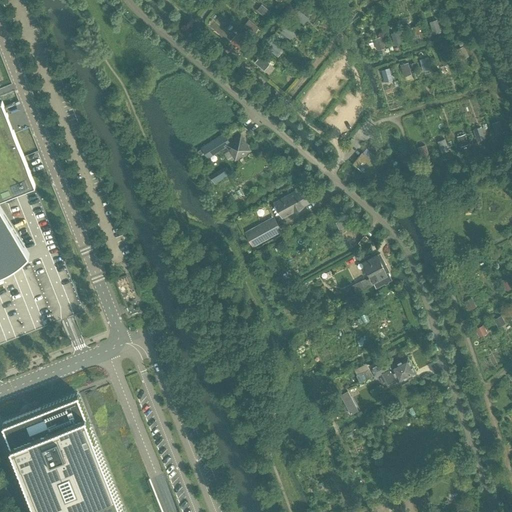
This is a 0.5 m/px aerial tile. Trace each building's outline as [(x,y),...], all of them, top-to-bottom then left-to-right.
[(257,10),(266,17),(271,12),(262,5),(257,10)] [(295,16),(303,23),(308,18),(299,11),(295,16)] [(258,27),(249,20),(245,25),(253,33),(258,27)] [(430,22),(433,33),(440,31),(437,20),(430,22)] [(281,31),(290,39),(295,33),(286,25),(281,31)] [(413,27),(416,38),(423,36),(419,25),(413,27)] [(391,33),(395,44),(401,42),(398,31),(391,33)] [(244,43),(236,36),(231,41),(240,48),(244,43)] [(374,38),(378,49),(384,47),(381,36),(374,38)] [(272,42),(268,47),(277,55),(281,49),(272,42)] [(457,49),(462,58),(468,55),(463,46),(457,49)] [(439,54),(443,64),(449,62),(446,51),(439,54)] [(255,62),(264,69),(268,64),(259,56),(255,62)] [(420,59),(424,70),(430,68),(427,57),(420,59)] [(401,65),(404,76),(411,74),(407,63),(401,65)] [(392,79),(389,68),(382,70),(385,81),(392,79)] [(0,272),(1,272),(6,270),(10,267),(14,265),(19,262),(23,259),(26,256),(30,252),(0,203),(0,198),(35,185),(2,101),(0,102),(0,272)] [(493,124),(496,134),(503,132),(499,122),(493,124)] [(474,129),(478,140),(484,138),(481,127),(474,129)] [(458,136),(461,146),(468,144),(464,134),(458,136)] [(227,144),(235,158),(249,150),(241,136),(227,144)] [(203,147),(208,156),(222,147),(216,139),(203,147)] [(438,141),(442,152),(448,150),(445,139),(438,141)] [(418,147),(422,158),(429,156),(425,145),(418,147)] [(352,163),(371,179),(372,179),(375,175),(376,175),(384,166),(379,162),(377,165),(372,162),(373,161),(362,152),(352,163)] [(275,202),(283,216),(310,201),(302,187),(275,202)] [(348,224),(345,218),(340,220),(343,226),(348,224)] [(248,232),(254,244),(279,230),(273,219),(248,232)] [(392,279),(391,279),(388,272),(389,271),(380,253),(363,262),(371,277),(367,279),(365,278),(354,284),(350,286),(354,293),(358,291),(360,290),(374,283),(373,282),(377,280),(380,285),(392,279)] [(75,312),(83,309),(78,295),(70,298),(75,312)] [(465,301),(470,310),(476,306),(471,298),(465,301)] [(495,319),(499,326),(505,323),(501,316),(495,319)] [(476,328),(479,335),(485,332),(482,326),(476,328)] [(389,367),(384,370),(387,376),(390,375),(394,382),(415,372),(414,370),(414,368),(413,366),(411,365),(407,357),(389,367)] [(367,378),(367,379),(384,370),(389,367),(385,360),(364,371),(364,372),(367,378)] [(343,388),(338,377),(331,380),(336,391),(343,388)] [(125,511),(96,437),(126,425),(109,384),(80,396),(78,392),(2,422),(37,511),(125,511)] [(351,414),(358,410),(348,391),(340,395),(351,414)]
